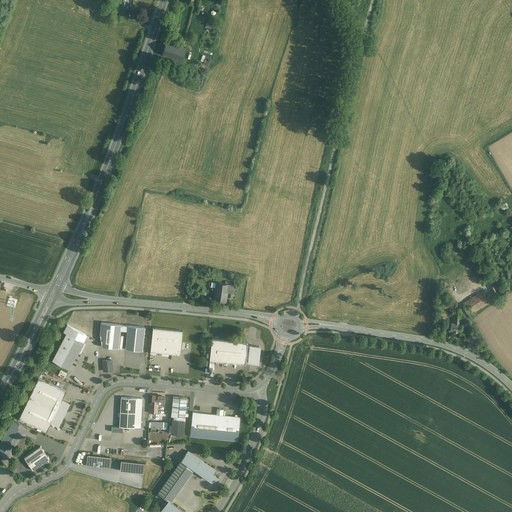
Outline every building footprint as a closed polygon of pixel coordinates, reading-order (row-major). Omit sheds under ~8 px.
[(185,48),(163,40),(159,53),(181,61),(181,60),(185,48)] [(191,49),(185,48),(181,60),(187,62),(191,49)] [(211,59),(205,57),(201,67),(208,69),(211,59)] [(196,74),(188,72),(186,79),(194,81),(196,74)] [(228,284),(216,282),(214,301),(226,302),(227,292),(228,284)] [(492,285),(462,304),(471,318),(477,314),(475,312),(499,296),(492,285)] [(460,309),(457,308),(455,323),(452,322),(451,331),(455,331),(458,332),(462,332),(463,324),(460,323),(461,310),(460,309)] [(121,325),(101,322),(100,335),(102,347),(118,349),(120,331),(121,325)] [(145,327),(128,325),(127,331),(125,349),(142,351),(145,327)] [(183,331),(153,327),(150,351),(163,353),(163,355),(167,355),(168,353),(180,354),(183,331)] [(83,342),(67,334),(66,334),(67,334),(65,338),(64,338),(62,343),(60,347),(59,347),(60,347),(57,351),(57,352),(55,356),(53,360),(69,369),(71,365),(71,364),(73,360),(74,360),(73,360),(76,356),(76,355),(78,351),(80,347),(81,347),(81,346),(83,342)] [(248,342),(212,339),(210,361),(216,361),(245,365),(246,361),(247,345),(248,342)] [(255,346),(247,345),(246,361),(248,361),(248,362),(253,363),(258,363),(259,358),(258,358),(259,347),(255,346)] [(111,360),(103,361),(104,371),(112,370),(111,360)] [(66,390),(39,377),(19,418),(46,431),(51,422),(46,420),(57,397),(62,399),(66,390)] [(165,396),(158,396),(158,395),(156,395),(156,396),(152,396),(152,404),(149,404),(148,413),(157,413),(158,404),(164,404),(165,404),(165,396)] [(187,398),(173,396),(171,416),(177,417),(185,417),(187,398)] [(62,399),(57,397),(46,420),(51,422),(58,425),(69,403),(62,399)] [(142,398),(121,397),(119,427),(123,427),(140,428),(142,398)] [(240,417),(192,412),(190,436),(238,441),(240,417)] [(185,417),(177,417),(177,420),(173,419),(171,433),(183,434),(185,417)] [(49,459),(40,446),(24,458),(33,470),(41,465),(44,465),(49,462),(49,459)] [(215,470),(188,451),(182,460),(194,469),(211,481),(218,478),(213,474),(215,470)] [(87,455),(86,465),(110,467),(111,458),(87,455)] [(182,460),(158,493),(171,501),(194,469),(182,460)] [(121,461),(120,470),(143,473),(144,463),(121,461)] [(185,511),(166,499),(158,510),(160,511),(185,511)]
